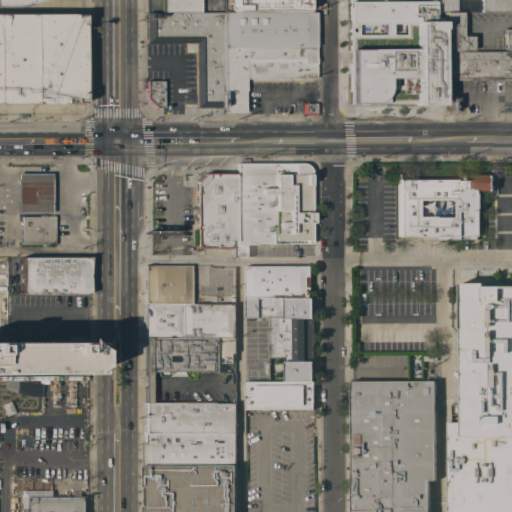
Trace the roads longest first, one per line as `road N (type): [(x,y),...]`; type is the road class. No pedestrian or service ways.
road 1 (residential): [(334,141),(328,511)]
road 2 (primary): [(118,140),(115,0)]
road 3 (secondary): [(117,434),(118,313)]
road 4 (primary): [(118,140),(238,141)]
